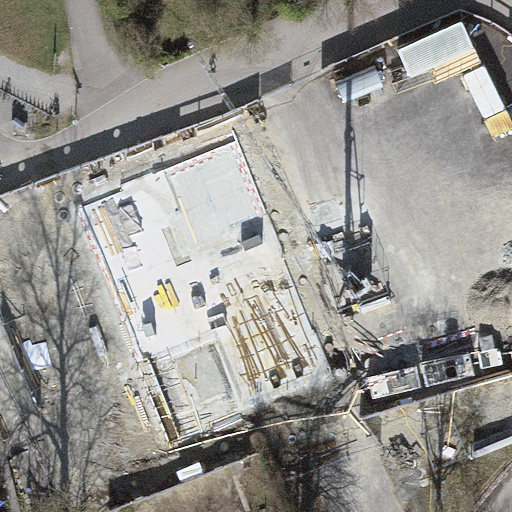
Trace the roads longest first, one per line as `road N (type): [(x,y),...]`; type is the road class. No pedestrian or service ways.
road 1 (unknown): [(108,216),(161,360),(208,368),(317,323)]
road 2 (unclassified): [(214,81),(401,0)]
